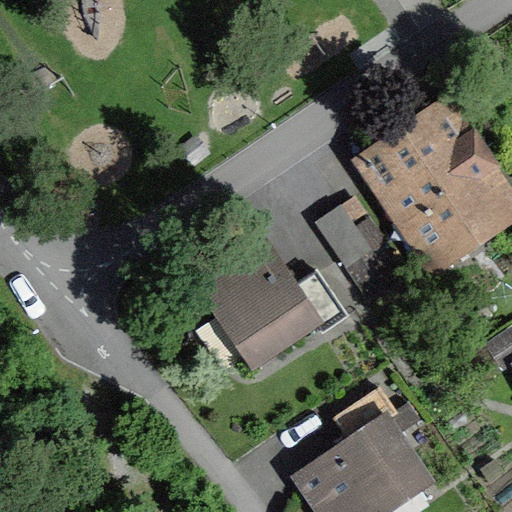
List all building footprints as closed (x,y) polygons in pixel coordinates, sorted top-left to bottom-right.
[(511,229),(511,204),(447,106),(354,167),(430,284),(511,229)] [(307,231),(340,279),(386,248),(353,200),(307,231)] [(245,372),(319,325),(293,286),(258,232),(185,279),(245,372)] [(412,287),(386,248),(340,279),(366,318),(412,287)] [(293,286),(319,325),(338,312),(313,273),(293,286)] [(489,343),(504,368),(511,362),(511,335),(509,331),(489,343)] [(335,421),(347,441),(390,416),(379,396),(335,421)] [(315,511),(397,511),(434,491),(390,416),(347,441),(292,471),(315,511)]
